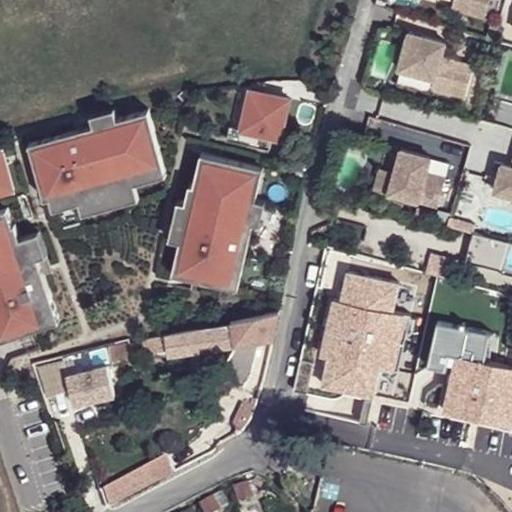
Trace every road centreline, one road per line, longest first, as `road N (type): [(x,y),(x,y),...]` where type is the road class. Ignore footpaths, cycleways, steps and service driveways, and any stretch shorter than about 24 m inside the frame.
road 1 (unclassified): [(365,0),(251,449),(132,511)]
road 2 (unknown): [(341,95),(507,134)]
